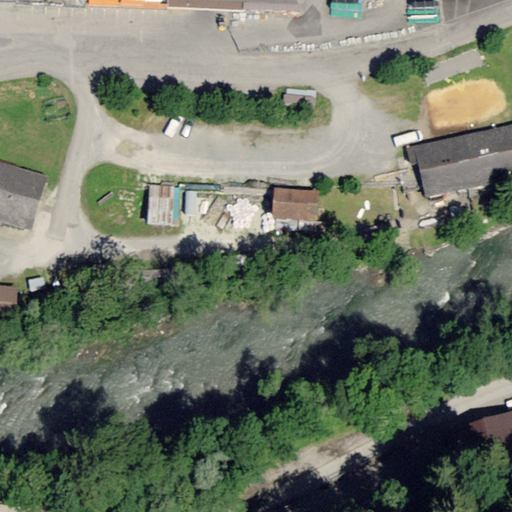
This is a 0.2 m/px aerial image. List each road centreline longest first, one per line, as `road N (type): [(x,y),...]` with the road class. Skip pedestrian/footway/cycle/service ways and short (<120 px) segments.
road 1 (unclassified): [(0,64),(332,64),(414,48),(511,10)]
road 2 (unclassified): [(240,511),(511,383)]
